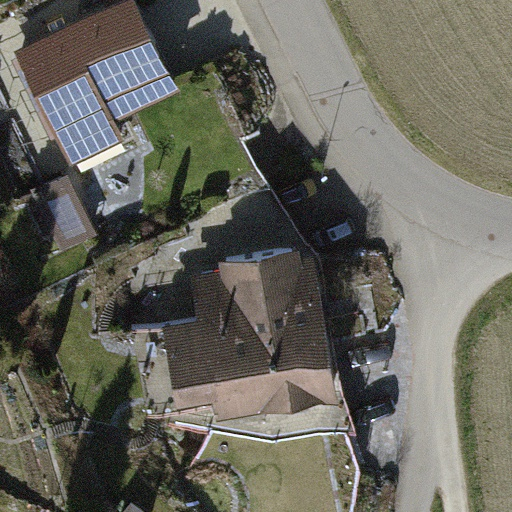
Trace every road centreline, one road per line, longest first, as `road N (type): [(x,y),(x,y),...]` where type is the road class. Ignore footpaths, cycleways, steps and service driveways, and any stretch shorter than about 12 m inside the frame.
road 1 (unclassified): [(288,0),(371,167),(426,206),(511,239)]
road 2 (track): [(417,511),(433,434),(426,206)]
